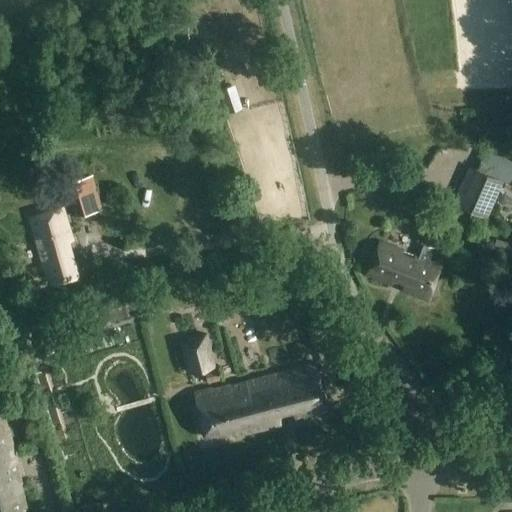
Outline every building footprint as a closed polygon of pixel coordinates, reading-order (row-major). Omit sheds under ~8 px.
[(219,89),(226,113),(239,109),(232,85),(219,89)] [(457,191),(452,202),(485,217),(502,180),(476,169),(464,194),(457,191)] [(65,183),(75,217),(93,212),(83,178),(65,183)] [(29,217),(49,284),(76,276),(66,242),(71,241),(61,208),(29,217)] [(405,281),(401,290),(427,301),(440,266),(427,261),(432,248),(434,248),(440,234),(427,228),(421,243),(423,244),(418,257),(379,242),(366,274),(391,284),(394,276),(405,281)] [(511,244),(502,241),(499,249),(511,253),(511,244)] [(23,272),(27,283),(40,278),(36,267),(23,272)] [(215,367),(206,332),(179,339),(188,374),(203,370),(207,384),(223,379),(220,366),(215,367)] [(326,411),(314,363),(229,387),(229,385),(211,389),(194,393),(204,437),(218,434),(218,436),(233,432),(234,436),(280,425),(278,414),(292,410),(295,419),(326,411)] [(19,484),(7,428),(2,410),(0,410),(0,511),(21,511),(21,510),(25,509),(19,484)]
